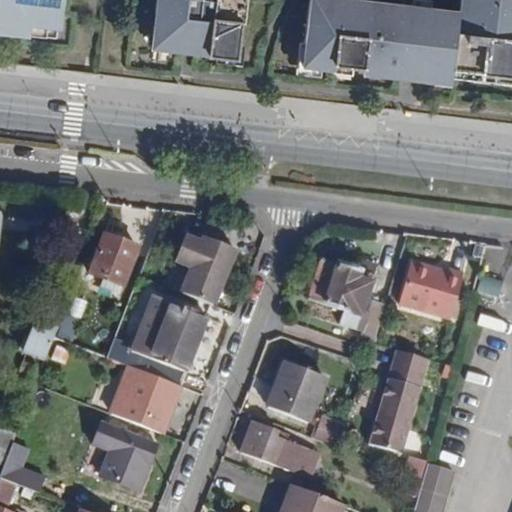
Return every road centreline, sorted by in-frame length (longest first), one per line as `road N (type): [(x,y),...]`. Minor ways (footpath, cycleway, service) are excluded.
road 1 (tertiary): [(511,172),(0,112)]
road 2 (residential): [(175,511),(294,204)]
road 3 (residential): [(0,167),(294,204)]
road 4 (residential): [(294,204),(511,231)]
